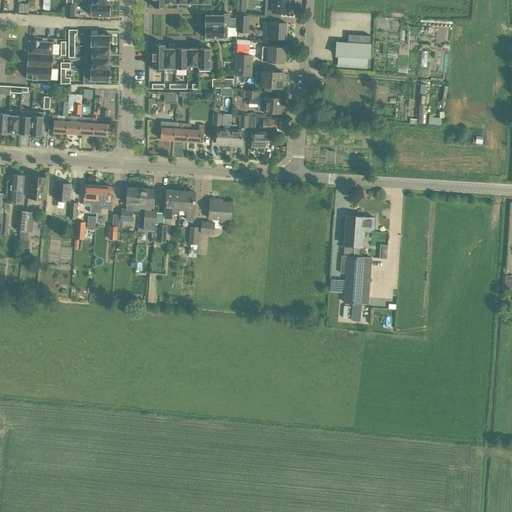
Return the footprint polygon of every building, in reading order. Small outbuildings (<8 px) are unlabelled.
[(266,0),(266,4),(273,4),(272,11),(268,11),(267,16),(280,17),(281,13),(287,13),(287,0),(266,0)] [(91,4),(91,16),(98,16),(106,16),(110,16),(110,4),(91,4)] [(208,14),(205,14),(205,26),(224,26),(224,14),(216,14),(208,14)] [(236,14),(236,39),(247,40),(249,15),(236,14)] [(264,21),(263,36),(285,38),(286,23),(264,21)] [(227,26),(224,26),(205,26),(205,38),(208,38),(216,38),(218,38),(218,39),(225,39),(225,38),(227,38),(227,26)] [(91,34),(91,46),(92,46),(109,46),(110,34),(106,34),(98,34),(91,34)] [(28,40),(28,53),(53,55),(53,42),(39,41),(34,40),(28,40)] [(336,42),(335,55),(338,55),(338,66),(366,68),(366,57),(369,58),(370,44),(336,42)] [(152,52),(152,60),(152,68),(164,68),(165,48),(165,44),(152,44),(152,52)] [(92,46),(92,57),(109,57),(109,46),(92,46)] [(262,46),(261,61),(284,63),(285,48),(262,46)] [(165,48),(164,68),(176,68),(176,48),(165,48)] [(176,48),(176,68),(187,68),(187,66),(188,48),(176,48)] [(188,48),(187,66),(198,66),(198,48),(188,48)] [(198,66),(198,71),(210,71),(210,69),(212,69),(212,61),(210,61),(210,59),(210,52),(210,48),(198,48),(198,66)] [(52,67),(53,55),(28,53),(27,66),(52,67)] [(236,54),(235,64),(251,65),(252,55),(236,54)] [(92,57),(92,68),(109,68),(109,57),(92,57)] [(235,64),(234,74),(235,74),(235,77),(250,77),(251,65),(235,64)] [(51,80),(52,67),(27,66),(26,79),(32,79),(37,80),(37,79),(51,80)] [(90,68),(90,80),(98,81),(106,81),(109,81),(109,68),(92,68),(90,68)] [(261,71),(260,86),(282,88),(283,73),(261,71)] [(333,83),(332,102),(348,102),(349,83),(333,83)] [(92,90),(84,89),(83,97),(91,98),(92,90)] [(51,115),(51,120),(53,121),(52,132),(66,133),(68,94),(68,102),(59,101),(58,115),(65,116),(64,121),(56,121),(56,115),(51,115)] [(68,94),(66,133),(79,134),(81,95),(68,94)] [(81,95),(79,134),(92,134),(93,118),(94,106),(85,105),(84,118),(91,118),(91,123),(82,122),(82,117),(80,117),(81,105),(81,104),(82,95),(81,95)] [(259,97),(257,111),(280,113),(281,99),(259,97)] [(31,116),(30,134),(42,135),(42,131),(43,123),(43,116),(43,112),(32,111),(31,115),(31,116)] [(0,131),(8,132),(9,114),(9,113),(0,112),(0,131)] [(213,113),(213,125),(221,126),(221,114),(213,113)] [(215,126),(214,143),(229,144),(231,113),(223,113),(222,124),(223,124),(223,127),(215,126)] [(231,113),(229,144),(242,145),(243,128),(236,128),(236,124),(230,123),(231,113)] [(9,114),(8,132),(19,133),(20,115),(9,114)] [(20,115),(19,133),(30,134),(31,116),(20,115)] [(240,115),(240,127),(247,127),(248,115),(240,115)] [(250,130),(249,146),(264,147),(265,140),(271,140),(271,131),(271,127),(279,128),(279,120),(276,120),(276,117),(273,117),(273,121),(272,121),(272,120),(263,119),(262,130),(250,130)] [(441,118),(430,117),(429,124),(441,125),(441,118)] [(93,118),(92,134),(106,135),(107,124),(96,123),(96,118),(93,118)] [(161,127),(160,139),(174,140),(175,123),(172,123),(172,128),(161,127)] [(175,123),(174,140),(187,141),(188,124),(175,123)] [(188,124),(187,141),(200,142),(201,130),(203,130),(203,125),(199,124),(198,130),(190,129),(190,124),(188,124)] [(469,141),(469,133),(458,132),(457,141),(469,141)] [(5,195),(4,203),(16,204),(16,200),(22,200),(24,175),(11,174),(11,180),(9,180),(8,181),(7,181),(7,182),(8,182),(7,195),(5,195)] [(30,176),(28,198),(45,199),(47,177),(30,176)] [(56,183),(55,199),(69,200),(70,184),(56,183)] [(85,185),(84,199),(92,199),(91,204),(92,204),(91,211),(96,212),(98,185),(85,185)] [(98,185),(96,212),(102,212),(103,205),(104,200),(110,200),(111,186),(98,185)] [(121,209),(121,220),(132,221),(133,204),(139,205),(141,188),(128,187),(126,209),(121,209)] [(144,222),(155,222),(156,212),(151,211),(153,189),(141,188),(139,205),(145,205),(144,222)] [(167,190),(165,215),(165,218),(171,219),(171,209),(180,209),(181,191),(167,190)] [(181,191),(180,209),(187,210),(186,220),(193,220),(194,192),(181,191)] [(210,199),(208,218),(230,220),(231,203),(216,202),(216,199),(210,199)] [(23,241),(26,211),(18,210),(17,231),(20,231),(20,240),(23,241)] [(34,211),(26,211),(23,241),(28,241),(29,231),(32,232),(34,211)] [(347,256),(344,302),(362,304),(364,282),(370,282),(371,258),(361,257),(362,246),(363,229),(373,230),(374,218),(346,216),(344,245),(354,246),(353,256),(347,256)] [(77,217),(75,237),(83,238),(85,218),(77,217)] [(201,221),(200,233),(213,234),(214,222),(201,221)] [(154,242),(166,242),(167,225),(164,225),(155,224),(154,231),(154,233),(154,242)] [(110,226),(109,239),(116,239),(117,227),(110,226)] [(189,227),(189,244),(197,245),(198,227),(189,227)] [(387,259),(388,245),(380,244),(379,258),(387,259)] [(151,273),(148,306),(154,307),(157,273),(151,273)] [(500,435),(511,435),(511,424),(500,424),(500,435)]
